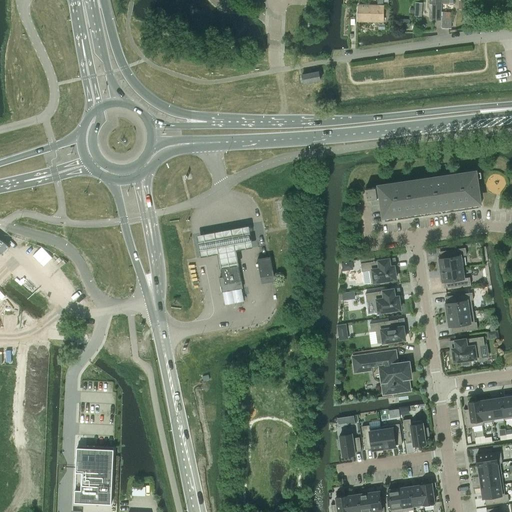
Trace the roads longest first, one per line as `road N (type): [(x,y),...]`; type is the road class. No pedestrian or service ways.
road 1 (primary): [(191,144),(497,110)]
road 2 (primary): [(497,110),(215,124)]
road 3 (secondary): [(152,301),(199,511)]
road 4 (primary): [(215,124),(140,92),(117,57),(100,0)]
road 5 (residential): [(336,60),(511,31)]
road 6 (unclassified): [(70,467),(71,372),(95,338),(101,312),(110,309)]
road 7 (unclassified): [(0,127),(44,116),(54,99),(20,0)]
road 8 (residential): [(416,239),(437,384)]
road 9 (unclassified): [(0,226),(69,250),(110,309)]
road 10 (secondary): [(111,180),(152,301)]
